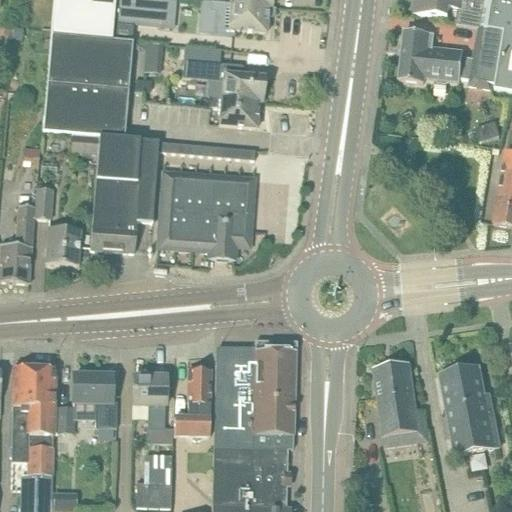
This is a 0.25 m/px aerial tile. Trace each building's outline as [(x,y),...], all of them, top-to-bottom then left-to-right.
[(53,0),(50,38),(112,43),(114,21),(174,26),(176,0),(172,0),(53,0)] [(230,0),(230,5),(230,6),(272,9),(272,0),(230,0)] [(413,15),(433,18),(447,20),(449,11),(457,12),(455,26),(477,29),(482,0),(414,0),(414,4),(416,4),(415,15),(413,15)] [(511,0),(482,0),(477,29),(503,34),(500,58),(495,86),(494,92),(500,93),(503,94),(511,95),(511,0)] [(272,10),(272,9),(230,6),(230,5),(210,3),(209,14),(215,14),(213,35),(234,37),(234,32),(266,35),(268,9),(272,10)] [(401,58),(399,82),(423,85),(424,80),(435,81),(437,85),(446,86),(447,83),(459,84),(460,80),(468,81),(467,88),(489,91),(490,86),(495,86),(500,58),(503,34),(477,29),(471,61),(462,59),(463,54),(432,51),(434,36),(404,33),(402,52),(401,58)] [(46,86),(128,93),(132,45),(112,43),(50,38),(46,86)] [(146,46),(145,54),(160,55),(161,47),(146,46)] [(220,101),(258,104),(262,104),(265,80),(241,78),(242,68),(183,62),(182,80),(222,84),(221,100),(220,101)] [(135,82),(135,93),(143,93),(143,82),(135,82)] [(98,139),(123,141),(128,93),(46,86),(42,134),(98,139)] [(256,131),(258,104),(220,101),(221,100),(210,99),(209,110),(220,111),(218,127),(256,131)] [(475,133),(469,135),(470,141),(477,139),(475,133)] [(71,139),(70,155),(97,157),(98,141),(71,139)] [(123,141),(98,139),(98,141),(97,157),(91,228),(135,231),(136,225),(152,226),(158,144),(123,141)] [(158,144),(157,157),(252,166),(253,153),(158,144)] [(511,155),(506,154),(493,226),(511,229),(511,155)] [(253,182),(208,179),(163,175),(158,250),(209,254),(208,261),(234,263),(235,249),(248,250),(253,182)] [(36,190),(34,209),(33,221),(51,222),(54,192),(36,190)] [(30,267),(33,221),(34,209),(21,208),(18,248),(0,246),(0,249),(0,284),(28,287),(30,267)] [(135,231),(91,228),(89,252),(133,256),(135,231)] [(79,233),(59,231),(48,230),(46,246),(45,266),(77,269),(79,233)] [(292,452),(292,440),(295,345),(254,344),(254,352),(224,352),(224,366),(215,366),(213,450),(286,452),(292,452)] [(383,439),(427,432),(425,413),(416,415),(409,367),(373,372),(383,439)] [(478,370),(439,378),(443,397),(455,458),(479,453),(503,448),(492,395),(483,397),(478,370)] [(28,465),(27,477),(21,477),(20,511),(53,511),(53,503),(51,503),(52,438),(53,438),(54,372),(13,371),(12,409),(13,409),(12,464),(28,465)] [(173,420),(173,409),(172,447),(173,447),(173,440),(209,440),(210,374),(187,373),(187,398),(186,420),(173,420)] [(95,431),(96,431),(116,431),(116,405),(111,405),(111,379),(73,378),(73,404),(95,404),(95,431)] [(158,447),(172,447),(173,409),(165,409),(165,379),(132,379),(132,408),(147,408),(147,460),(158,460),(158,447)] [(58,410),(58,435),(73,435),(74,411),(58,410)] [(213,450),(212,510),(211,511),(290,511),(285,511),(286,452),(213,450)]
